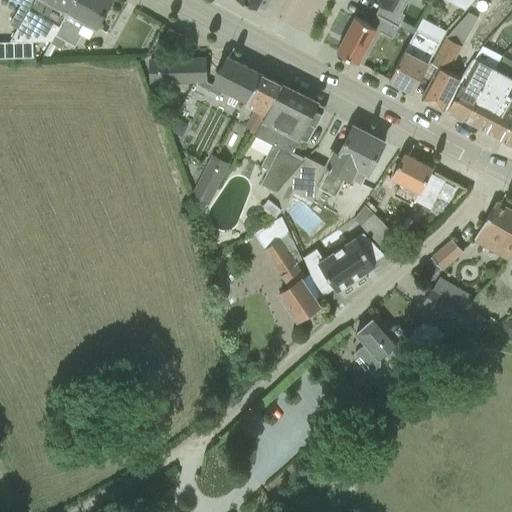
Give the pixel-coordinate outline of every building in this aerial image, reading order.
[(32,0),(16,28),(8,42),(10,42),(10,48),(0,47),(0,60),(33,59),(32,42),(50,42),(75,0),(32,0)] [(16,28),(32,0),(11,0),(19,4),(8,24),(16,28)] [(75,0),(50,42),(42,55),(47,58),(53,49),(51,48),(52,45),(60,50),(65,42),(74,47),(80,36),(88,40),(110,0),(75,0)] [(259,0),(240,0),(255,8),(259,0)] [(373,0),(380,3),(374,15),(397,27),(404,14),(401,12),(407,0),(373,0)] [(436,67),(420,97),(443,109),(445,106),(457,83),(459,78),(446,71),(460,45),(477,17),(468,12),(445,37),(431,64),(436,67)] [(354,17),(336,51),(361,65),(379,32),(391,39),(397,27),(374,15),(369,25),(354,17)] [(174,49),(181,36),(168,29),(161,41),(174,49)] [(416,31),(389,80),(412,92),(438,43),(416,31)] [(225,57),(216,75),(212,84),(222,89),(246,101),(259,74),(225,57)] [(457,83),(445,106),(449,108),(447,111),(465,121),(493,68),(473,57),(459,78),(457,83)] [(204,59),(149,61),(149,69),(150,84),(196,81),(196,85),(218,97),(222,89),(212,84),(205,81),(204,59)] [(493,68),(465,121),(483,130),(511,77),(494,68),(493,68)] [(259,74),(246,101),(244,105),(253,109),(244,128),(254,133),(279,84),(259,74)] [(501,140),(511,118),(511,77),(483,130),(501,140)] [(254,133),(253,135),(271,144),(259,168),(266,171),(259,185),(274,192),(275,191),(280,184),(303,159),(290,153),(293,148),(303,145),(305,141),(307,143),(325,107),(279,84),(254,133)] [(511,118),(501,140),(511,145),(511,118)] [(275,191),(281,209),(282,213),(294,192),(309,200),(316,186),(334,195),(344,175),(359,183),(365,171),(367,172),(374,160),(383,142),(365,132),(363,135),(351,129),(337,154),(333,152),(325,168),(304,158),(303,159),(280,184),(275,191)] [(393,195),(394,195),(411,205),(418,191),(419,192),(431,168),(403,153),(391,177),(400,182),(393,195)] [(191,195),(208,204),(229,163),(212,154),(191,195)] [(261,207),(274,217),(281,209),(268,198),(261,207)] [(511,211),(495,202),(472,240),(508,261),(511,256),(511,211)] [(354,217),(366,231),(380,246),(393,233),(364,204),(354,217)] [(278,217),(252,233),(288,286),(278,293),(296,320),(319,305),(301,279),(304,277),(294,263),(300,259),(278,217)] [(315,249),(302,258),(320,297),(334,288),(336,291),(374,266),(372,262),(383,254),(362,233),(355,238),(355,237),(322,259),(315,249)] [(451,239),(430,257),(441,269),(462,251),(451,239)] [(431,289),(430,290),(422,303),(475,334),(484,319),(466,309),(431,289)] [(353,358),(365,372),(370,373),(379,366),(379,360),(378,358),(384,353),(401,372),(413,361),(406,353),(412,348),(412,343),(421,354),(442,335),(434,326),(422,324),(406,337),(397,326),(393,326),(387,331),(374,316),(355,333),(364,344),(353,353),(353,358)] [(511,322),(507,319),(499,331),(511,338),(511,336),(511,322)] [(365,387),(356,376),(345,385),(355,396),(365,387)] [(68,410),(70,413),(80,430),(112,411),(122,427),(133,421),(123,404),(115,391),(77,415),(72,408),(68,410)]
